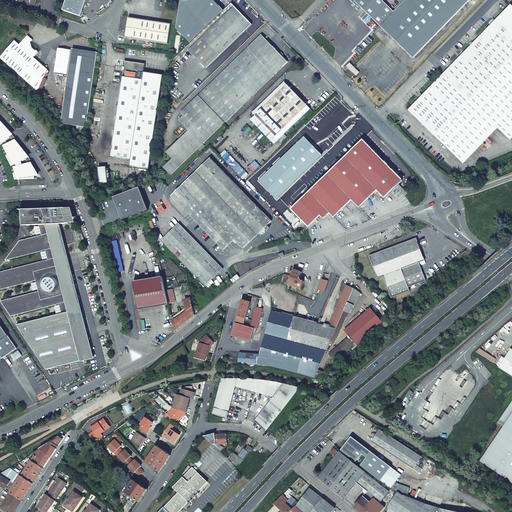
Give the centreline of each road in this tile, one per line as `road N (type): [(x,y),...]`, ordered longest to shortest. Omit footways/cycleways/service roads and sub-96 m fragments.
road 1 (secondary): [(511,253),(335,401),(227,511)]
road 2 (secondary): [(246,511),(346,407),(511,267)]
road 3 (unclassified): [(119,339),(80,190),(0,89)]
road 4 (unclassified): [(441,192),(258,0)]
road 5 (unclassified): [(200,426),(255,433),(348,511)]
road 6 (unknown): [(248,167),(234,141),(247,116),(291,74),(312,88),(332,76)]
road 7 (unknown): [(256,176),(329,115),(322,142),(333,158)]
road 8 (unclassified): [(0,431),(127,370)]
